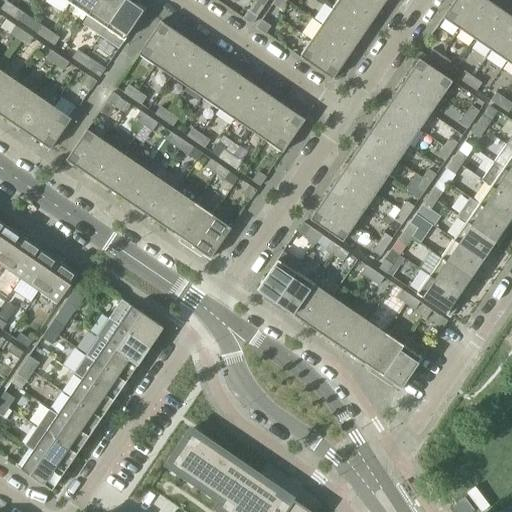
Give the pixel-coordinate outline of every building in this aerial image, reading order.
[(71,0),(69,4),(87,16),(98,0),(71,0)] [(98,0),(87,16),(105,28),(124,0),(98,0)] [(136,0),(124,0),(105,28),(124,41),(145,10),(137,5),(139,2),(136,0)] [(286,0),(285,0),(275,0),(272,4),(280,9),(286,0)] [(353,0),(337,0),(332,9),(365,31),(376,15),(353,0)] [(353,0),(376,15),(386,0),(353,0)] [(459,29),(478,0),(454,0),(442,18),(459,29)] [(486,0),(478,0),(459,29),(475,40),(497,7),(486,0)] [(9,15),(14,7),(6,1),(1,9),(9,15)] [(256,17),(263,7),(254,1),(248,11),(256,17)] [(23,13),(14,7),(9,15),(18,21),(23,13)] [(511,17),(497,7),(475,40),(490,51),(511,19),(511,17)] [(365,31),(332,9),(321,24),(354,47),(365,31)] [(251,24),(256,17),(248,11),(243,18),(251,24)] [(511,19),(490,51),(506,62),(511,53),(511,19)] [(270,26),(261,20),(256,28),(265,34),(270,26)] [(10,34),(15,26),(7,21),(2,28),(10,34)] [(155,66),(177,33),(160,21),(138,54),(155,66)] [(321,24),(310,40),(344,63),(354,47),(321,24)] [(19,40),(24,32),(15,26),(10,34),(19,40)] [(45,39),(50,32),(42,26),(37,33),(45,39)] [(33,38),(24,32),(19,40),(28,46),(33,38)] [(59,38),(50,32),(45,39),(54,45),(59,38)] [(177,33),(155,66),(170,77),(193,43),(177,33)] [(344,63),(310,40),(299,57),(332,80),(344,63)] [(209,54),(193,43),(170,77),(186,87),(209,54)] [(81,64),(86,56),(78,50),(72,58),(81,64)] [(436,63),(441,56),(432,50),(427,57),(436,63)] [(55,64),(60,56),(51,51),(46,58),(55,64)] [(225,65),(209,54),(186,87),(202,98),(225,65)] [(60,56),(55,64),(63,70),(68,62),(60,56)] [(105,69),(86,56),(81,64),(100,76),(105,69)] [(450,62),(441,56),(436,63),(444,69),(450,62)] [(407,76),(440,98),(452,81),(419,59),(407,76)] [(241,76),(225,65),(202,98),(218,109),(241,76)] [(0,70),(0,105),(16,82),(0,70)] [(467,85),(472,77),(464,71),(459,79),(467,85)] [(96,81),(89,76),(83,85),(90,90),(96,81)] [(256,87),(241,76),(218,109),(234,120),(256,87)] [(407,76),(397,92),(430,114),(440,98),(407,76)] [(472,77),(467,85),(476,91),(481,83),(472,77)] [(16,82),(0,105),(0,115),(13,124),(34,94),(16,82)] [(132,99),(137,91),(129,85),(123,93),(132,99)] [(272,98),(256,87),(234,120),(250,131),(272,98)] [(137,91),(132,99),(141,105),(146,97),(137,91)] [(114,106),(120,97),(112,92),(106,101),(114,106)] [(430,114),(397,92),(386,108),(419,130),(430,114)] [(499,106),(504,99),(495,93),(490,100),(499,106)] [(52,106),(34,94),(13,124),(31,136),(52,106)] [(272,98),(250,131),(266,141),(288,108),(272,98)] [(511,106),(511,104),(504,99),(499,106),(508,112),(511,106)] [(71,119),(52,106),(31,136),(50,149),(71,119)] [(465,115),(473,120),(478,111),(471,106),(465,115)] [(164,120),(169,113),(160,107),(155,114),(164,120)] [(288,108),(266,141),(282,153),(305,120),(288,108)] [(419,130),(386,108),(375,123),(408,146),(419,130)] [(143,125),(148,117),(140,111),(135,119),(143,125)] [(178,119),(169,113),(164,120),(172,126),(178,119)] [(473,120),(465,115),(459,123),(467,129),(473,120)] [(490,121),(483,116),(476,125),(484,130),(490,121)] [(148,117),(143,125),(152,131),(157,123),(148,117)] [(408,146),(375,123),(364,139),(397,162),(408,146)] [(478,138),(484,130),(476,125),(471,133),(478,138)] [(195,142),(201,134),(192,128),(187,136),(195,142)] [(84,173),(105,142),(87,130),(66,160),(84,173)] [(209,140),(201,134),(195,142),(204,148),(209,140)] [(179,149),(184,142),(175,136),(170,143),(179,149)] [(443,146),(451,152),(457,143),(449,138),(443,146)] [(397,162),(364,139),(353,155),(386,178),(397,162)] [(123,154),(105,142),(84,173),(102,185),(123,154)] [(193,147),(184,142),(179,149),(188,155),(193,147)] [(511,148),(505,144),(494,161),(502,167),(502,168),(511,175),(511,148)] [(451,152),(443,146),(437,155),(445,160),(451,152)] [(227,164),(232,156),(224,150),(218,158),(227,164)] [(466,157),(458,151),(452,160),(460,166),(466,157)] [(123,154),(102,185),(120,197),(141,167),(123,154)] [(386,178),(353,155),(342,171),(376,194),(386,178)] [(232,156),(227,164),(236,169),(241,162),(232,156)] [(215,173),(220,166),(211,160),(206,167),(215,173)] [(454,174),(460,166),(452,160),(446,169),(454,174)] [(502,167),(494,161),(481,180),(489,186),(511,201),(511,175),(502,168),(502,167)] [(223,179),(228,172),(220,166),(215,173),(223,179)] [(159,179),(141,167),(120,197),(138,209),(159,179)] [(428,169),(422,178),(429,183),(435,175),(428,169)] [(342,171),(332,187),(365,209),(376,194),(342,171)] [(260,186),(266,177),(258,172),(252,181),(260,186)] [(415,174),(405,190),(419,199),(423,192),(416,187),(422,178),(415,174)] [(429,183),(422,178),(416,187),(423,192),(429,183)] [(159,179),(138,209),(156,221),(177,191),(159,179)] [(256,191),(249,186),(243,194),(250,199),(256,191)] [(511,201),(489,186),(477,204),(508,224),(511,218),(511,201)] [(365,209),(332,187),(321,203),(354,225),(365,209)] [(441,193),(434,187),(428,196),(435,201),(441,193)] [(194,203),(177,191),(156,221),(174,234),(194,203)] [(430,210),(435,201),(428,196),(422,205),(430,210)] [(508,224),(477,204),(469,198),(457,216),(465,221),(499,245),(506,233),(503,231),(508,224)] [(400,210),(407,215),(413,207),(406,201),(400,210)] [(212,215),(194,203),(174,234),(180,238),(178,242),(189,249),(212,215)] [(354,225),(321,203),(309,220),(342,242),(354,225)] [(394,206),(388,215),(394,219),(400,210),(394,206)] [(407,215),(400,210),(394,219),(402,224),(407,215)] [(231,228),(212,215),(189,249),(200,257),(202,253),(210,259),(231,228)] [(499,245),(465,221),(453,239),(483,260),(488,253),(491,256),(499,245)] [(304,236),(310,227),(303,222),(297,231),(304,236)] [(417,228),(410,223),(403,232),(411,237),(417,228)] [(14,231),(5,225),(0,231),(0,264),(3,266),(25,234),(18,229),(15,229),(14,231)] [(321,235),(310,227),(304,236),(315,244),(316,242),(321,235)] [(405,245),(411,237),(403,232),(398,240),(405,245)] [(384,233),(378,242),(386,247),(392,238),(384,233)] [(25,234),(3,266),(21,278),(41,249),(32,243),(33,241),(32,239),(25,234)] [(483,260),(453,239),(441,257),(474,280),(482,269),(479,267),(483,260)] [(334,255),(339,247),(330,241),(325,249),(334,255)] [(386,247),(378,242),(372,251),(380,256),(386,247)] [(348,253),(339,247),(334,255),(343,261),(348,253)] [(50,255),(41,249),(21,278),(38,291),(61,258),(54,253),(51,254),(50,255)] [(283,251),(256,290),(264,295),(262,299),(273,306),(296,272),(301,264),(283,251)] [(392,265),(398,256),(391,251),(385,259),(392,265)] [(474,280),(441,257),(428,275),(459,296),(464,289),(467,291),(474,280)] [(68,263),(61,258),(38,291),(57,303),(77,274),(67,267),(68,266),(68,263)] [(392,265),(385,259),(379,268),(386,273),(392,265)] [(370,279),(375,272),(366,266),(361,273),(370,279)] [(296,272),(273,306),(284,314),(286,310),(293,315),(314,285),(296,272)] [(375,272),(370,279),(378,285),(383,278),(375,272)] [(459,296),(428,275),(416,294),(449,317),(458,305),(454,303),(459,296)] [(72,293),(82,300),(88,291),(78,284),(72,293)] [(331,297),(314,285),(293,315),(311,327),(331,297)] [(405,304),(410,296),(402,290),(397,298),(405,304)] [(82,300),(72,293),(66,302),(76,309),(82,300)] [(419,302),(410,296),(405,304),(414,309),(419,302)] [(349,309),(331,297),(311,327),(328,339),(349,309)] [(110,319),(118,325),(150,347),(163,328),(123,300),(110,319)] [(8,301),(0,312),(0,315),(7,320),(16,307),(8,301)] [(428,308),(422,318),(425,320),(432,310),(428,308)] [(349,309),(328,339),(346,352),(367,321),(349,309)] [(447,321),(439,316),(433,324),(441,330),(447,321)] [(96,336),(106,343),(138,364),(150,347),(118,325),(110,319),(108,318),(96,336)] [(49,327),(59,334),(67,340),(72,333),(64,327),(64,326),(54,319),(49,327)] [(367,321),(346,352),(364,364),(385,333),(367,321)] [(52,344),(58,336),(47,329),(42,337),(52,344)] [(21,333),(16,339),(27,347),(32,340),(21,333)] [(403,345),(385,333),(364,364),(371,368),(369,372),(380,379),(403,345)] [(408,337),(403,345),(380,379),(391,387),(393,383),(401,389),(421,358),(427,350),(408,337)] [(138,364),(106,343),(94,361),(125,382),(138,364)] [(23,353),(12,345),(8,351),(19,359),(23,353)] [(39,362),(29,355),(23,365),(33,372),(39,362)] [(125,382),(94,361),(86,355),(73,373),(82,379),(113,400),(125,382)] [(27,380),(33,372),(23,365),(17,373),(27,380)] [(113,400),(82,379),(69,396),(101,418),(113,400)] [(15,398),(5,391),(0,397),(0,401),(8,408),(15,398)] [(69,396),(57,414),(89,436),(101,418),(69,396)] [(8,408),(0,402),(0,413),(3,416),(8,408)] [(49,409),(37,426),(77,454),(89,436),(57,414),(49,409)] [(77,454),(37,426),(25,444),(33,450),(65,472),(77,454)] [(189,430),(166,465),(219,501),(215,508),(220,511),(311,511),(292,499),(290,501),(280,494),(281,492),(189,430)] [(65,472),(33,450),(20,469),(52,491),(65,472)] [(464,497),(461,500),(451,507),(455,511),(471,511),(474,510),(464,497)]
